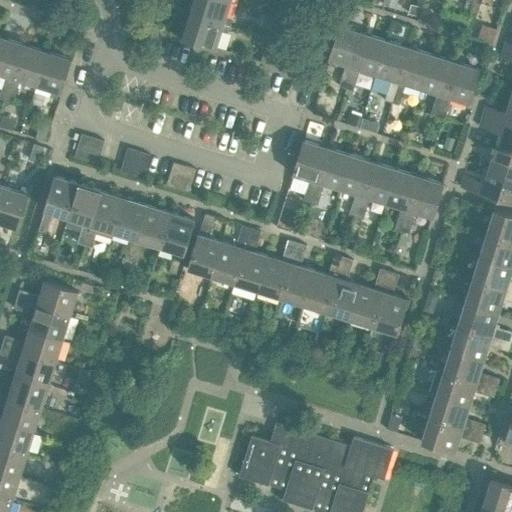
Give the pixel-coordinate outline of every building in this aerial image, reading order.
[(226,17),(231,1),(226,0),(193,0),(189,13),(229,26),(231,18),(226,17)] [(284,17),(289,3),(280,0),(275,15),(284,17)] [(227,33),(229,26),(189,13),(182,37),(216,48),(221,31),(227,33)] [(279,34),(284,17),(275,15),(270,31),(279,34)] [(355,57),(363,32),(339,25),(328,59),(345,65),(339,85),(345,87),(355,57)] [(380,57),(386,39),(363,32),(355,57),(345,87),(353,90),(359,69),(374,74),(380,57)] [(0,96),(6,99),(19,57),(24,44),(1,36),(0,38),(0,74),(6,76),(0,93),(0,96)] [(511,49),(511,38),(507,37),(503,47),(511,49)] [(391,102),(409,47),(386,39),(380,57),(374,74),(391,79),(384,100),(391,102)] [(35,85),(47,51),(24,44),(19,57),(6,99),(13,101),(20,80),(35,85)] [(269,64),(275,49),(266,46),(260,61),(269,64)] [(421,88),(432,54),(409,47),(391,102),(398,104),(405,83),(421,88)] [(511,49),(503,47),(501,56),(511,60),(511,49)] [(59,92),(70,58),(47,51),(35,85),(51,90),(49,96),(57,98),(59,92)] [(437,116),(454,61),(432,54),(421,88),(437,93),(430,114),(437,116)] [(468,102),(478,68),(454,61),(437,116),(444,118),(451,98),(467,103),(468,102)] [(511,124),(511,99),(510,98),(505,112),(485,106),(482,115),(511,124)] [(511,150),(511,124),(482,115),(479,126),(499,132),(495,145),(511,150)] [(44,140),(49,124),(40,122),(36,137),(44,140)] [(85,159),(92,136),(82,133),(74,156),(85,159)] [(97,163),(104,140),(92,136),(85,159),(97,163)] [(309,201),(326,146),(303,139),(293,174),(310,179),(303,200),(309,201)] [(38,161),(43,146),(34,143),(29,159),(38,161)] [(511,150),(495,145),(488,168),(511,175),(511,150)] [(338,188),(349,153),(326,146),(309,201),(317,204),(324,183),(338,188)] [(132,174),(139,151),(127,147),(120,170),(132,174)] [(143,177),(150,154),(139,151),(132,174),(143,177)] [(355,216),(372,160),(349,153),(338,188),(355,193),(349,214),(355,216)] [(384,202),(395,168),(372,160),(355,216),(363,218),(369,198),(384,202)] [(177,188),(184,165),(173,161),(166,184),(177,188)] [(189,191),(196,168),(184,165),(177,188),(189,191)] [(400,230),(418,175),(395,168),(384,202),(401,207),(395,228),(400,230)] [(511,201),(511,175),(488,168),(484,181),(464,175),(460,185),(511,201)] [(67,216),(78,182),(55,175),(44,209),(45,209),(38,230),(45,232),(52,212),(67,216)] [(432,217),(443,182),(418,175),(400,230),(409,233),(415,212),(432,217)] [(83,244),(101,189),(78,182),(67,216),(83,221),(77,242),(83,244)] [(0,222),(17,228),(28,194),(27,193),(29,188),(22,185),(20,191),(4,186),(0,199),(0,222)] [(113,231),(124,196),(101,189),(83,244),(91,247),(95,232),(111,237),(113,231)] [(129,259),(146,203),(124,196),(113,231),(129,236),(123,257),(129,259)] [(159,245),(169,210),(146,203),(129,259),(137,261),(143,240),(159,245)] [(511,214),(493,208),(486,232),(511,240),(511,214)] [(183,253),(194,218),(169,210),(159,245),(175,250),(169,271),(176,273),(182,252),(183,253)] [(211,274),(222,240),(209,236),(215,216),(205,213),(188,267),(211,274)] [(234,282),(251,227),(242,224),(236,244),(222,240),(211,274),(234,282)] [(257,289),(268,254),(255,250),(261,230),(251,227),(234,282),(257,289)] [(511,240),(486,232),(479,255),(511,265),(511,240)] [(280,296),(297,242),(288,239),(282,258),(268,254),(257,289),(280,296)] [(303,303),(314,269),(301,264),(307,245),(297,242),(280,296),(303,303)] [(326,310),(343,256),(334,253),(328,273),(314,269),(303,303),(326,310)] [(511,280),(509,279),(511,268),(511,265),(479,255),(471,278),(511,291),(511,280)] [(349,317),(360,283),(347,279),(353,259),(343,256),(326,310),(349,317)] [(372,325),(389,270),(380,268),(374,287),(360,283),(349,317),(372,325)] [(393,341),(407,298),(393,293),(399,273),(389,270),(372,325),(369,334),(393,341)] [(498,312),(503,298),(511,300),(511,291),(471,278),(464,301),(498,312)] [(70,314),(78,291),(43,280),(39,294),(19,288),(16,298),(70,314)] [(63,337),(70,314),(16,298),(13,307),(33,313),(29,327),(63,337)] [(511,330),(494,325),(498,312),(464,301),(457,324),(511,341),(511,338),(511,330)] [(484,358),(488,344),(508,350),(511,341),(457,324),(450,347),(484,358)] [(56,360),(63,337),(29,327),(24,340),(5,334),(2,343),(56,360)] [(49,384),(56,360),(2,343),(0,349),(0,353),(19,359),(14,373),(49,384)] [(480,371),(484,358),(450,347),(443,370),(436,368),(497,387),(500,377),(480,371)] [(494,396),(497,387),(436,368),(429,391),(435,393),(470,404),(474,390),(494,396)] [(0,393),(42,406),(49,384),(14,373),(10,386),(0,383),(0,393)] [(0,419),(34,430),(42,406),(0,393),(0,403),(4,405),(0,418),(0,419)] [(466,417),(470,404),(435,393),(428,416),(482,433),(486,423),(466,417)] [(482,433),(428,416),(421,439),(455,450),(460,436),(480,442),(482,433)] [(0,444),(27,453),(34,430),(0,419),(0,444)] [(250,439),(239,475),(240,475),(240,473),(268,482),(267,483),(268,484),(269,482),(286,488),(283,498),(284,499),(284,497),(313,506),(312,508),(313,508),(314,507),(330,511),(329,511),(361,511),(364,504),(371,484),(374,474),(384,478),(384,477),(383,476),(391,449),(393,449),(393,448),(353,436),(350,445),(276,422),(273,430),(270,440),(251,434),(251,436),(250,439)] [(0,469),(20,475),(27,453),(0,444),(0,469)] [(0,494),(13,499),(20,475),(0,469),(0,494)] [(511,484),(490,478),(483,502),(511,510),(511,484)] [(0,511),(8,511),(13,499),(0,494),(0,511)] [(511,511),(511,510),(483,502),(479,511),(511,511)]
